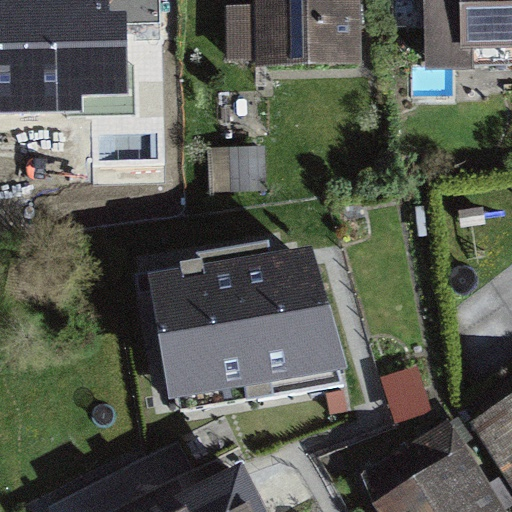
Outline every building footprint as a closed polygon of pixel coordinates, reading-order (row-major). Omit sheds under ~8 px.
[(0,0),(0,113),(128,110),(125,14),(106,14),(105,0),(0,0)] [(266,59),(266,62),(351,60),(349,0),(264,0),(264,10),(230,11),(231,60),(266,59)] [(511,40),(511,0),(429,0),(431,42),(511,40)] [(307,266),(158,291),(178,410),(342,382),(307,266)] [(511,458),(511,407),(489,422),(511,458)] [(393,511),(503,511),(446,426),(370,474),(393,511)] [(254,511),(237,478),(172,511),(254,511)] [(333,511),(324,494),(289,511),(333,511)]
